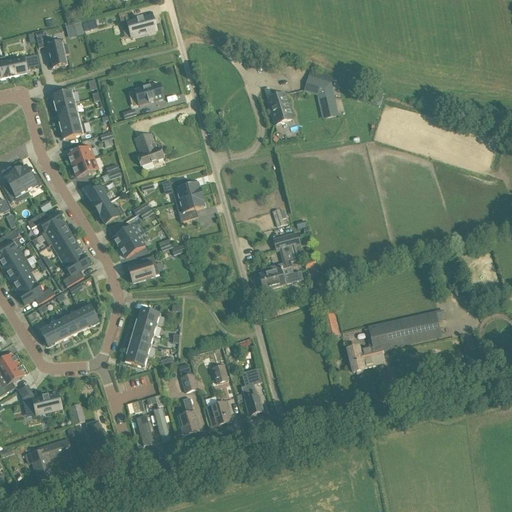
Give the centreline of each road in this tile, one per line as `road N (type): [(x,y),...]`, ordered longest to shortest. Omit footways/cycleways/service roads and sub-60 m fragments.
road 1 (unclassified): [(285,433),(167,0)]
road 2 (residential): [(36,145),(117,289),(100,360)]
road 3 (unclassified): [(285,433),(511,365)]
road 4 (unclassified): [(137,479),(285,433)]
road 5 (residential): [(100,360),(45,366),(0,294)]
road 6 (residential): [(137,479),(100,360)]
